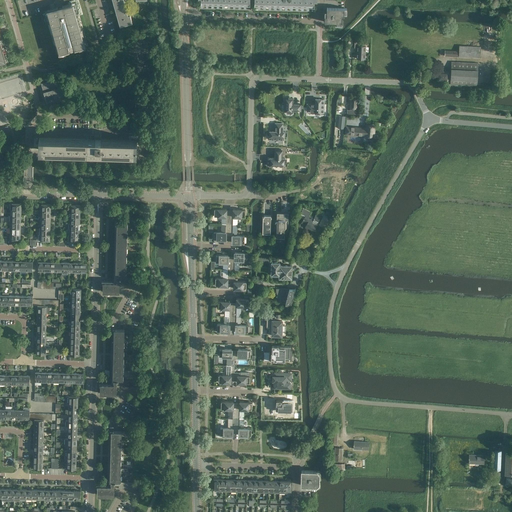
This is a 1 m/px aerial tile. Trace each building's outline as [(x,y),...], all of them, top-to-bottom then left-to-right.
[(112,0),(113,4),(115,3),(115,6),(114,6),(116,14),(118,14),(118,16),(117,16),(119,23),(119,22),(120,26),(132,23),(130,15),(128,15),(123,0),(112,0)] [(317,0),(308,0),(309,8),(312,8),(312,10),(314,10),(314,3),(317,3),(317,0)] [(73,49),(88,45),(76,3),(63,6),(64,10),(61,10),(58,11),(57,7),(57,8),(56,9),(51,10),(44,12),(56,54),(71,50),(73,49)] [(324,22),(336,22),(336,25),(341,25),(341,22),(342,22),(342,16),(344,16),(344,14),(346,14),(347,8),(327,8),(327,13),(325,13),(325,16),(324,16),(324,22)] [(480,57),(481,42),(467,41),(467,46),(459,46),(459,57),(480,57)] [(357,53),(357,54),(356,59),(365,59),(366,46),(357,46),(357,51),(355,51),(355,53),(357,53)] [(478,63),(451,62),(451,74),(448,74),(448,72),(438,71),(438,80),(448,81),(448,80),(450,80),(450,85),(477,86),(478,63)] [(62,77),(48,81),(41,83),(47,104),(67,98),(68,99),(62,77)] [(285,98),(284,112),(292,112),(292,111),(300,111),(301,104),(293,104),(293,98),(285,98)] [(324,99),(316,99),(316,105),(308,104),(307,111),(315,111),(315,113),(323,113),(324,99)] [(270,132),(270,139),(284,140),(284,136),(284,132),(282,132),(283,124),(276,124),(275,132),(270,132)] [(374,126),(366,125),(366,129),(352,128),(347,127),(346,127),(346,133),(365,135),(365,136),(374,137),(374,126)] [(39,150),(91,151),(137,152),(137,141),(101,140),(101,136),(101,138),(92,137),(92,135),(91,135),(91,139),(39,138),(39,150)] [(285,158),(282,158),(282,150),(275,150),(275,158),(269,158),(269,166),(285,166),(285,163),(285,159),(285,158)] [(229,224),(230,211),(226,211),(226,209),(219,209),(218,209),(218,208),(217,208),(216,208),(215,209),(214,209),(214,210),(213,211),(213,212),(214,213),(214,216),(221,216),(221,224),(229,224)] [(314,218),(309,216),(310,212),(303,208),(301,212),(300,213),(299,216),(303,218),(301,223),(306,225),(305,227),(313,232),(317,225),(315,224),(316,223),(317,223),(320,217),(315,215),(314,218)] [(233,211),(230,211),(229,224),(237,224),(237,216),(245,217),(245,214),(246,213),(246,212),(246,211),(245,211),(245,210),(244,209),(243,209),(242,209),(241,209),(241,210),(233,209),(233,211)] [(277,212),(277,220),(277,222),(276,222),(276,223),(275,223),(275,224),(275,225),(276,225),(276,226),(277,226),(276,233),(276,235),(277,235),(277,237),(276,237),(276,238),(284,238),(284,230),(285,229),(285,228),(286,228),(286,227),(286,226),(287,221),(286,221),(285,221),(285,220),(287,220),(288,220),(288,213),(277,212)] [(263,217),(262,217),(261,217),(261,218),(261,219),(261,220),(261,221),(261,222),(261,223),(261,225),(261,226),(261,227),(261,228),(261,230),(262,231),(262,232),(262,233),(270,234),(271,215),(264,215),(264,217),(263,217),(263,215),(263,217)] [(114,281),(102,280),(101,283),(103,284),(103,292),(119,292),(120,282),(124,282),(124,279),(126,279),(126,278),(126,277),(126,273),(126,269),(127,269),(127,265),(126,265),(126,261),(127,261),(127,257),(126,257),(127,253),(127,248),(127,244),(128,240),(127,240),(127,236),(128,236),(128,232),(127,232),(127,228),(128,228),(128,224),(127,224),(127,220),(119,219),(119,218),(116,218),(114,281)] [(226,237),(229,237),(229,224),(221,224),(221,232),(214,232),(213,234),(212,234),(212,238),(213,238),(213,239),(214,239),(214,240),(218,240),(218,239),(226,239),(226,237)] [(237,235),(237,224),(229,224),(229,237),(232,237),(232,242),(240,243),(239,245),(244,245),(244,236),(237,235)] [(235,258),(231,257),(231,265),(231,270),(239,271),(239,260),(247,260),(247,250),(242,250),(242,253),(235,252),(235,258)] [(231,265),(231,257),(228,257),(228,255),(221,255),(221,254),(216,254),(216,255),(215,255),(215,260),(216,260),(216,262),(223,262),(223,270),(231,270),(231,265)] [(280,275),(280,278),(292,278),(292,265),(280,265),(280,262),(272,262),(272,274),(280,275)] [(231,283),(231,276),(231,270),(223,270),(223,278),(215,278),(215,280),(215,281),(215,282),(214,282),(214,283),(215,283),(215,284),(215,285),(216,285),(217,286),(218,286),(219,286),(219,285),(220,285),(227,285),(227,283),(231,283)] [(246,282),(239,282),(234,281),(234,276),(231,276),(231,283),(234,283),(234,288),(241,289),(241,291),(246,291),(246,282)] [(291,304),(295,289),(276,288),(276,289),(276,291),(277,293),(278,295),(276,296),(277,297),(278,298),(278,299),(279,300),(281,301),(282,301),(283,302),(284,302),(285,302),(284,303),(291,304)] [(236,304),(233,304),(233,311),(237,311),(237,308),(239,308),(240,306),(249,306),(249,296),(244,296),(244,297),(244,299),(237,298),(236,304)] [(233,311),(233,304),(230,303),(230,301),(222,301),(221,301),(221,300),(220,300),(219,301),(218,301),(218,302),(217,302),(217,303),(217,304),(217,305),(218,306),(217,308),(225,308),(225,316),(233,316),(233,311)] [(229,329),(232,329),(233,316),(225,316),(225,324),(217,324),(217,326),(216,326),(216,331),(217,331),(217,332),(222,332),(222,331),(229,331),(229,329)] [(241,316),(233,316),(232,329),(236,329),(236,331),(243,332),(243,333),(247,333),(247,332),(248,332),(248,331),(249,331),(249,327),(248,327),(248,325),(240,325),(241,316)] [(272,336),(281,336),(282,332),(286,332),(286,325),(282,325),(282,321),(273,321),(273,319),(266,319),(266,325),(272,325),(272,336)] [(124,363),(124,358),(123,358),(124,354),(124,350),(124,346),(125,342),(124,342),(124,338),(125,338),(125,334),(124,334),(124,330),(116,329),(116,328),(113,328),(111,382),(99,382),(99,385),(100,385),(100,394),(100,393),(104,394),(108,394),(112,394),(116,395),(116,394),(117,394),(117,384),(122,384),(122,380),(123,380),(123,379),(123,375),(123,371),(124,371),(124,367),(123,367),(123,363),(124,363)] [(272,352),(271,352),(271,360),(292,361),(292,347),(291,347),(291,346),(272,346),(272,352)] [(235,359),(235,351),(231,351),(231,349),(224,349),(224,348),(220,348),(220,349),(219,349),(218,349),(218,353),(219,353),(219,356),(227,356),(226,366),(234,366),(235,359)] [(238,351),(235,351),(235,359),(241,359),(241,356),(250,357),(250,354),(251,354),(251,350),(250,350),(250,348),(246,348),(246,349),(238,349),(238,351)] [(231,380),(234,380),(234,373),(234,366),(226,366),(226,375),(219,375),(219,377),(218,378),(218,379),(218,380),(218,381),(218,382),(219,382),(220,382),(220,383),(221,383),(222,383),(223,382),(231,382),(231,380)] [(241,373),(234,373),(234,380),(237,380),(237,382),(245,383),(246,383),(247,383),(248,383),(249,383),(249,382),(250,382),(250,381),(250,380),(250,379),(250,378),(250,376),(241,375),(241,373)] [(274,381),(273,383),(273,388),(281,388),(281,387),(289,387),(289,380),(291,380),(291,374),(275,373),(274,376),(273,376),(273,381),(274,381)] [(276,400),(276,405),(275,411),(286,412),(286,413),(295,413),(295,411),(293,411),(294,400),(283,400),(276,400)] [(236,418),(236,404),(233,404),(233,402),(225,401),(224,401),(223,401),(222,401),(221,401),(221,402),(220,402),(220,403),(220,404),(220,405),(220,406),(221,406),(221,408),(228,409),(228,418),(236,418)] [(240,404),(236,404),(236,418),(244,419),(244,409),(252,409),(252,407),(252,406),(252,405),(253,405),(253,404),(252,404),(252,403),(252,402),(251,402),(250,402),(250,401),(249,401),(248,402),(247,402),(240,402),(240,404)] [(236,433),(236,425),(236,418),(228,418),(228,428),(220,427),(220,435),(221,436),(221,437),(222,437),(223,438),(224,438),(225,437),(226,437),(226,436),(226,435),(227,435),(232,435),(232,433),(236,433)] [(251,428),(244,428),(244,419),(236,418),(236,425),(236,433),(239,433),(239,435),(244,435),(244,436),(245,436),(245,437),(246,438),(247,438),(248,438),(249,438),(250,437),(250,436),(251,436),(251,435),(251,428)] [(330,444),(335,444),(337,444),(338,429),(334,429),(333,437),(331,436),(330,444)] [(114,486),(119,486),(119,482),(120,482),(120,481),(121,481),(121,476),(120,476),(120,472),(121,472),(121,468),(121,464),(121,460),(121,456),(122,456),(122,452),(121,452),(121,448),(122,448),(122,443),(121,443),(122,439),(122,435),(122,431),(113,431),(113,430),(110,430),(109,484),(96,484),(96,495),(114,495),(114,486)] [(359,442),(354,441),(354,444),(353,444),(353,445),(354,445),(353,449),(368,450),(369,442),(361,442),(359,442)] [(343,448),(335,448),(334,460),(342,460),(343,448)] [(475,464),(475,465),(478,465),(478,464),(484,464),(484,455),(476,455),(474,455),(469,455),(469,457),(468,457),(468,458),(469,458),(469,463),(475,464)] [(317,471),(301,470),(301,485),(317,486),(317,485),(319,483),(319,473),(317,471)]
